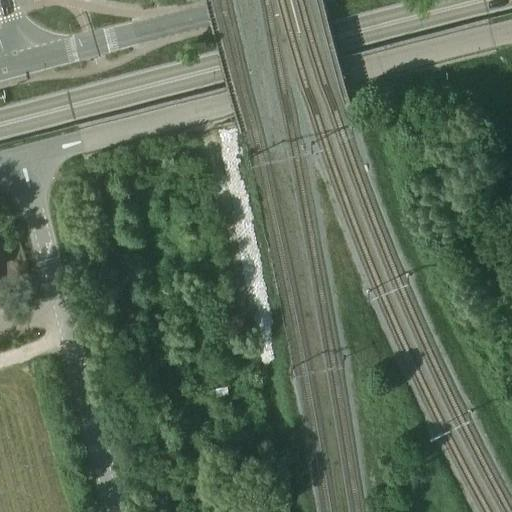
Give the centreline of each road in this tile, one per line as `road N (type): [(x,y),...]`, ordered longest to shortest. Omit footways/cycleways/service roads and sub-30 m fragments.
road 1 (primary): [(493,0),(0,126)]
road 2 (unclassified): [(20,157),(511,31)]
road 3 (tertiary): [(112,511),(20,157)]
road 4 (tertiary): [(9,69),(273,0)]
